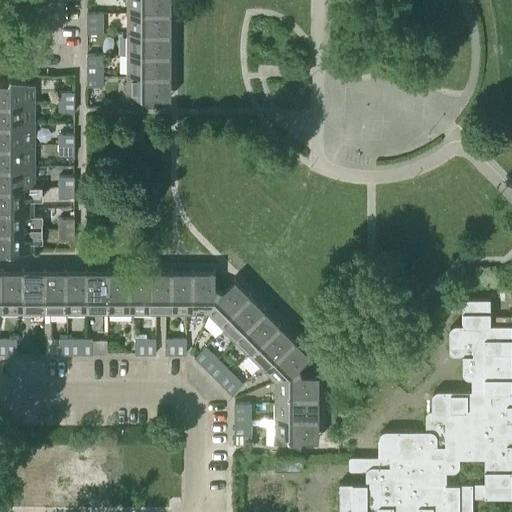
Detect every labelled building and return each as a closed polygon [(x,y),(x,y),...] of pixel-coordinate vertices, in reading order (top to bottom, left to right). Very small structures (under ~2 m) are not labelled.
[(169,0),(126,0),(126,10),(170,11),(169,0)] [(170,11),(126,10),(126,32),(170,32),(170,11)] [(87,11),(87,21),(102,21),(102,11),(87,11)] [(102,31),(102,21),(87,21),(87,31),(102,31)] [(170,32),(126,32),(126,52),(170,53),(170,32)] [(170,53),(126,52),(126,74),(169,75),(170,53)] [(87,53),(87,63),(102,63),(102,53),(87,53)] [(87,63),(87,74),(102,74),(102,63),(87,63)] [(0,77),(0,99),(34,100),(34,83),(9,73),(7,78),(0,77)] [(102,85),(102,74),(87,74),(87,84),(102,85)] [(169,75),(126,74),(126,90),(151,101),(154,96),(163,97),(169,97),(169,75)] [(59,90),(59,100),(74,100),(74,90),(59,90)] [(34,100),(0,99),(0,121),(34,121),(34,100)] [(74,100),(59,100),(59,110),(74,110),(74,100)] [(34,121),(0,121),(0,142),(34,142),(34,121)] [(59,142),(74,142),(74,132),(59,132),(59,142)] [(34,142),(0,142),(0,163),(34,164),(34,142)] [(74,142),(59,142),(59,153),(74,153),(74,142)] [(34,164),(0,163),(0,184),(16,185),(42,185),(42,184),(34,184),(34,164)] [(59,185),(74,185),(74,175),(59,175),(59,185)] [(16,185),(0,184),(0,205),(34,205),(34,197),(42,197),(42,185),(16,185)] [(74,185),(59,185),(59,195),(74,195),(74,185)] [(34,205),(0,205),(0,226),(42,226),(42,214),(34,214),(34,205)] [(59,226),(74,226),(74,217),(59,217),(59,226)] [(42,226),(0,226),(0,249),(34,249),(34,239),(43,239),(42,226)] [(74,237),(74,226),(59,226),(59,237),(74,237)] [(0,269),(0,271),(0,312),(22,312),(23,269),(0,269)] [(23,269),(22,312),(43,313),(44,269),(23,269)] [(44,269),(43,313),(64,312),(65,269),(44,269)] [(65,269),(64,312),(86,312),(86,269),(65,269)] [(107,269),(86,269),(86,312),(107,313),(107,269)] [(129,269),(107,269),(107,313),(128,313),(129,269)] [(129,269),(128,313),(150,313),(151,288),(151,269),(129,269)] [(170,269),(151,269),(151,288),(150,313),(155,313),(164,313),(170,313),(170,296),(170,269)] [(170,269),(170,296),(170,313),(192,313),(192,269),(170,269)] [(214,269),(192,269),(192,313),(207,313),(218,287),(214,285),(214,276),(214,269)] [(218,287),(207,313),(218,324),(249,293),(234,277),(229,282),(222,289),(218,287)] [(249,293),(218,324),(233,339),(265,309),(249,293)] [(445,511),(445,509),(457,509),(457,511),(471,511),(472,496),(511,496),(511,469),(511,341),(511,323),(489,323),(489,297),(461,297),(462,323),(454,324),(451,326),(449,331),(449,347),(462,347),(462,372),(463,374),(465,376),(468,379),(471,379),(471,390),(437,390),(432,397),(432,430),(383,430),(378,436),(378,464),(372,464),(369,466),(366,469),(366,482),(339,481),(338,511),(353,511),(353,509),(365,509),(365,511),(445,511)] [(265,309),(233,339),(247,354),(279,323),(265,309)] [(279,323),(247,354),(262,369),(294,339),(279,323)] [(6,337),(6,352),(16,352),(16,337),(6,337)] [(59,352),(70,352),(70,337),(59,337),(59,352)] [(70,352),(80,352),(80,337),(70,337),(70,352)] [(91,337),(80,337),(80,352),(91,352),(91,337)] [(135,352),(145,352),(145,337),(135,337),(135,352)] [(155,337),(145,337),(145,352),(155,352),(155,337)] [(165,352),(175,352),(175,337),(165,337),(165,352)] [(185,337),(175,337),(175,352),(185,352),(185,337)] [(294,339),(262,369),(273,380),(300,369),(298,366),(305,359),(310,354),(294,339)] [(194,356),(202,363),(212,353),(205,345),(194,356)] [(209,371),(220,360),(212,353),(202,363),(209,371)] [(220,360),(209,371),(216,378),(227,367),(220,360)] [(227,367),(216,378),(224,386),(235,375),(227,367)] [(300,369),(273,380),(273,395),(317,396),(317,373),(311,373),(301,373),(300,369)] [(242,382),(235,375),(224,386),(231,393),(242,382)] [(317,396),(273,395),(273,416),(317,417),(317,396)] [(250,402),(235,402),(234,412),(250,412),(250,402)] [(250,412),(234,412),(234,423),(250,423),(250,412)] [(317,417),(273,416),(273,433),(299,444),(301,439),(310,439),(317,439),(317,417)] [(250,423),(234,423),(234,433),(234,440),(249,441),(250,433),(250,423)] [(302,469),(302,460),(302,455),(275,455),(275,469),(302,469)]
